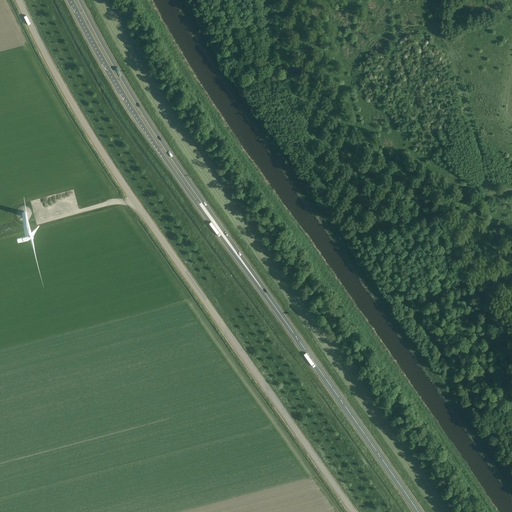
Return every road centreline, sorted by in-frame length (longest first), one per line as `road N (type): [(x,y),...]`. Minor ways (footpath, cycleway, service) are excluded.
road 1 (unclassified): [(352,511),(144,215),(18,0)]
road 2 (track): [(511,189),(337,230),(240,97),(183,0)]
road 3 (trunk): [(420,511),(208,214)]
road 4 (trunk): [(69,0),(142,126),(208,214)]
road 5 (trunk): [(208,214),(78,0)]
